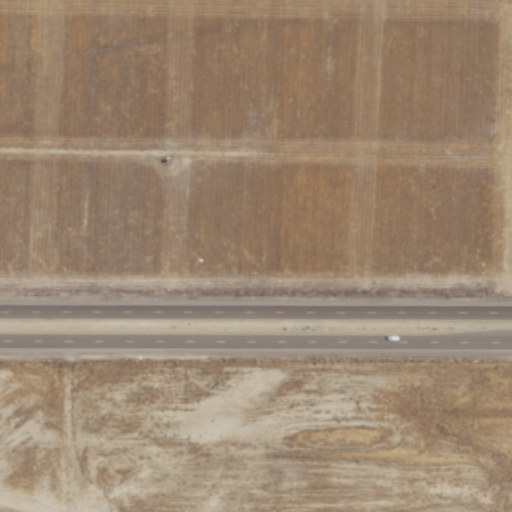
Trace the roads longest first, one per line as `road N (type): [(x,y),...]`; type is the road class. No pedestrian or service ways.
road 1 (primary): [(511,313),(0,311)]
road 2 (primary): [(0,341),(511,342)]
